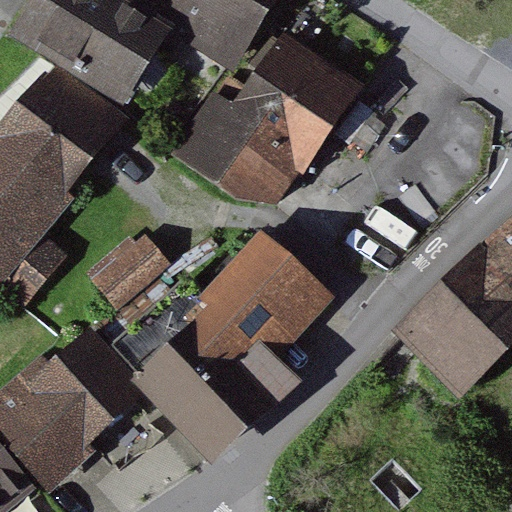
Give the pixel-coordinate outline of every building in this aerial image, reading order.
[(42,0),(10,53),(116,119),(161,47),(84,0),(42,0)] [(233,85),(281,11),(264,0),(180,0),(157,37),(233,85)] [(268,53),(176,182),(226,218),(264,224),(291,189),(296,193),(356,114),(350,110),(268,53)] [(30,88),(0,125),(0,283),(108,151),(30,88)] [(394,347),(453,404),(511,343),(511,239),(505,233),(394,347)] [(150,236),(95,280),(119,308),(173,265),(150,236)] [(252,251),(121,386),(196,458),(242,410),(230,397),(314,311),(252,251)] [(67,341),(0,394),(0,471),(19,496),(124,413),(67,341)] [(0,510),(19,496),(0,471),(0,510)]
